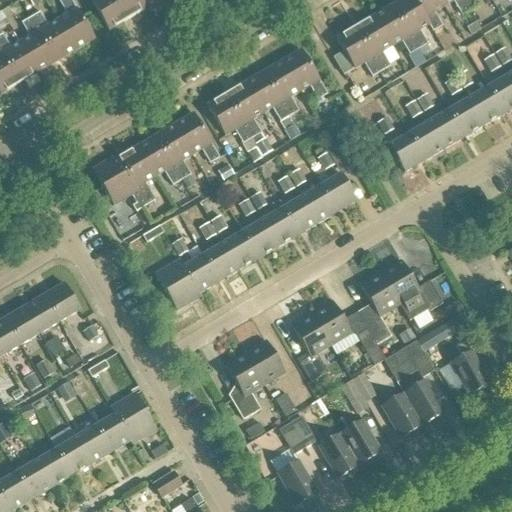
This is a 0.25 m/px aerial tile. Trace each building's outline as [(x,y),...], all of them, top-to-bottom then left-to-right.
[(27,0),(33,9),(44,2),(42,0),(27,0)] [(95,42),(69,0),(64,0),(59,4),(67,18),(57,23),(75,53),(95,42)] [(127,23),(114,0),(96,0),(90,4),(108,34),(127,23)] [(146,12),(139,0),(114,0),(127,23),(146,12)] [(165,0),(164,0),(139,0),(146,12),(165,0)] [(420,33),(428,28),(411,0),(406,0),(392,8),(418,53),(428,47),(420,33)] [(434,15),(443,10),(437,0),(411,0),(428,28),(432,35),(442,29),(434,15)] [(470,13),(462,0),(437,0),(443,10),(453,4),(461,18),(470,13)] [(475,0),(462,0),(470,13),(480,7),(475,0)] [(418,53),(392,8),(374,19),(392,50),(401,44),(409,58),(418,53)] [(75,53),(57,23),(48,29),(40,15),(31,20),(57,64),(75,53)] [(382,55),(392,50),(374,19),(355,30),(381,75),(390,69),(382,55)] [(57,64),(31,20),(21,26),(29,40),(20,45),(38,75),(57,64)] [(476,24),(467,30),(471,38),(481,32),(476,24)] [(372,80),(381,75),(355,30),(336,42),(354,72),(364,66),(372,80)] [(38,75),(20,45),(11,51),(2,37),(0,38),(0,54),(19,86),(38,75)] [(444,54),(455,49),(450,40),(439,46),(444,54)] [(501,69),(511,63),(504,51),(494,57),(501,69)] [(317,103),(327,98),(301,53),(282,64),(300,95),(309,90),(317,103)] [(0,97),(19,86),(0,54),(0,97)] [(490,76),(500,70),(492,58),(483,64),(490,76)] [(290,101),(300,95),(282,64),(263,76),(289,120),(298,114),(290,101)] [(462,92),(473,86),(465,74),(455,80),(462,92)] [(289,120),(263,76),(244,86),(262,117),(272,111),(280,125),(289,120)] [(503,117),(511,111),(511,88),(507,80),(487,91),(503,117)] [(451,99),(460,93),(453,81),(444,87),(451,99)] [(253,122),(262,117),(244,86),(226,98),(252,142),(261,136),(253,122)] [(484,129),(503,117),(487,91),(468,103),(484,129)] [(423,115),(433,109),(426,97),(416,103),(423,115)] [(242,147),(252,142),(226,98),(207,109),(224,139),(234,133),(242,147)] [(412,122),(422,115),(414,103),(404,110),(412,122)] [(464,140),(484,129),(468,103),(449,114),(464,140)] [(445,152),(464,140),(449,114),(430,126),(445,152)] [(193,117),(174,128),(192,158),(201,153),(209,167),(219,161),(193,117)] [(383,138),(394,132),(387,120),(376,126),(383,138)] [(426,163),(445,152),(430,126),(410,137),(426,163)] [(289,144),(300,137),(293,127),(283,133),(289,144)] [(182,164),(192,158),(174,128),(155,139),(181,183),(190,178),(182,164)] [(405,175),(426,163),(410,137),(390,149),(405,175)] [(181,183),(155,139),(136,151),(154,181),(164,175),(172,189),(181,183)] [(262,159),(272,154),(265,141),(255,147),(262,159)] [(253,166),(261,161),(254,150),(246,155),(253,166)] [(145,186),(154,181),(136,151),(118,161),(127,175),(146,208),(155,203),(145,186)] [(324,174),(334,168),(327,156),(317,162),(324,174)] [(127,175),(118,161),(117,158),(92,173),(102,190),(127,175)] [(223,184),(234,178),(228,168),(217,174),(223,184)] [(296,190),(306,185),(299,172),(289,178),(296,190)] [(146,208),(127,175),(102,190),(113,209),(131,198),(136,206),(132,209),(136,215),(146,208)] [(336,216),(357,204),(341,178),(321,190),(336,216)] [(284,197),(294,192),(287,179),(277,185),(284,197)] [(317,228),(336,216),(321,190),(301,201),(317,228)] [(257,213),(267,207),(260,195),(250,201),(257,213)] [(298,239),(317,228),(301,201),(282,213),(298,239)] [(245,220),(255,214),(248,202),(238,208),(245,220)] [(278,250),(298,239),(282,213),(263,224),(278,250)] [(217,237),(227,231),(220,219),(210,225),(217,237)] [(259,262),(278,250),(263,224),(244,235),(259,262)] [(205,243),(215,238),(207,226),(198,231),(205,243)] [(160,230),(143,240),(147,247),(164,237),(160,230)] [(240,273),(259,262),(244,235),(224,247),(240,273)] [(178,260),(188,254),(181,242),(171,248),(178,260)] [(220,284),(240,273),(224,247),(205,258),(220,284)] [(200,297),(220,284),(205,258),(185,270),(191,281),(200,297)] [(191,281),(185,270),(181,264),(156,278),(166,296),(191,281)] [(401,264),(380,276),(409,324),(429,312),(430,314),(442,307),(429,284),(417,291),(401,264)] [(399,308),(380,276),(360,289),(376,316),(362,324),(367,332),(376,348),(391,340),(379,320),(399,308)] [(202,299),(200,297),(191,281),(166,296),(177,314),(202,299)] [(64,288),(44,300),(60,326),(80,314),(64,288)] [(60,326),(44,300),(25,311),(40,338),(60,326)] [(449,323),(464,315),(457,303),(443,311),(449,323)] [(330,349),(351,337),(332,305),(311,317),(330,349)] [(40,338),(25,311),(5,323),(21,349),(40,338)] [(316,358),(330,349),(311,317),(291,329),(307,357),(297,363),(310,385),(327,375),(316,358)] [(21,349),(5,323),(0,325),(0,357),(2,361),(21,349)] [(447,325),(415,345),(422,356),(454,336),(447,325)] [(88,344),(98,338),(91,329),(82,335),(88,344)] [(403,348),(415,341),(409,331),(397,338),(403,348)] [(385,362),(367,332),(356,339),(374,369),(383,363),(385,362)] [(265,388),(285,376),(266,344),(245,356),(265,388)] [(469,399),(490,387),(471,354),(471,355),(465,344),(456,349),(462,360),(450,367),(469,399)] [(433,374),(422,356),(415,345),(385,362),(383,363),(391,376),(405,367),(415,369),(422,381),(433,374)] [(251,397),(265,388),(245,356),(225,368),(241,396),(231,402),(243,423),(260,412),(251,397)] [(76,357),(65,363),(70,371),(81,364),(76,357)] [(43,382),(53,376),(45,362),(35,369),(43,382)] [(103,367),(89,375),(92,381),(107,373),(103,367)] [(30,395),(40,389),(33,376),(22,382),(30,395)] [(363,376),(351,383),(364,405),(376,398),(363,376)] [(80,403),(91,396),(82,383),(72,391),(80,403)] [(367,411),(364,405),(351,383),(339,390),(355,418),(367,411)] [(425,384),(403,396),(422,429),(444,416),(425,384)] [(16,406),(24,401),(20,394),(12,399),(16,406)] [(422,429),(403,396),(381,409),(400,441),(422,429)] [(111,412),(115,419),(122,430),(146,415),(135,397),(111,412)] [(285,420),(296,414),(290,404),(280,410),(285,420)] [(23,423),(35,417),(31,409),(19,415),(23,423)] [(132,448),(157,433),(146,415),(122,430),(131,445),(132,448)] [(131,445),(122,430),(115,419),(96,430),(111,456),(131,445)] [(301,419),(290,426),(305,451),(316,444),(301,419)] [(362,424),(340,437),(359,469),(381,456),(362,424)] [(0,445),(12,440),(4,426),(0,427),(0,445)] [(264,435),(259,426),(245,434),(250,443),(264,435)] [(305,451),(290,426),(279,433),(293,458),(305,451)] [(111,456),(96,430),(76,442),(92,468),(111,456)] [(359,469),(340,437),(318,449),(337,482),(359,469)] [(92,468),(76,442),(57,453),(73,479),(92,468)] [(73,479),(57,453),(38,465),(53,491),(73,479)] [(296,509),(317,496),(298,464),(277,476),(296,509)] [(53,491),(38,465),(18,476),(34,502),(53,491)] [(161,502),(182,489),(172,474),(151,487),(161,502)] [(17,511),(34,502),(18,476),(0,487),(0,490),(5,499),(13,511),(17,511)] [(0,511),(13,511),(5,499),(0,501),(0,511)] [(182,511),(196,511),(190,502),(180,508),(182,511)]
